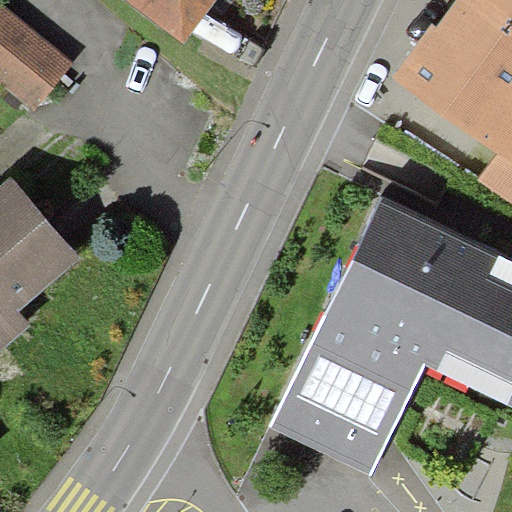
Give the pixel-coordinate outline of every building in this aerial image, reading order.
[(125,0),(184,43),(216,0),(125,0)] [(496,157),(479,183),(511,206),(511,0),(464,0),(438,39),(401,92),(496,157)] [(0,85),(30,111),(68,66),(0,8),(0,85)] [(16,315),(80,260),(12,181),(0,191),(0,352),(28,329),(16,315)] [(511,263),(382,200),(272,424),(376,476),(425,375),(511,417),(511,263)]
